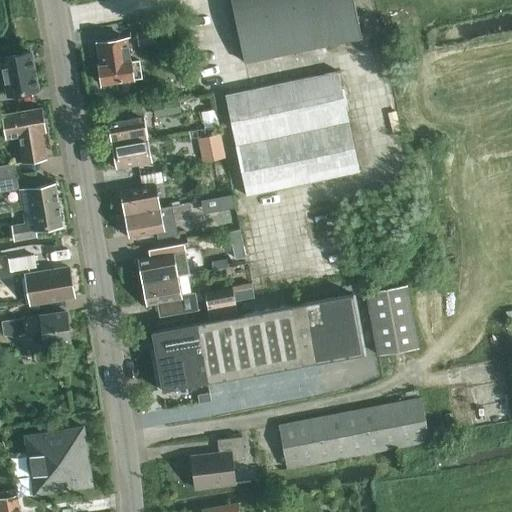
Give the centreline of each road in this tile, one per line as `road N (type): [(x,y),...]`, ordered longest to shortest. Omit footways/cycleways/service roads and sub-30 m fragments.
road 1 (tertiary): [(137,511),(55,0)]
road 2 (track): [(511,294),(483,297),(404,0)]
road 3 (track): [(401,383),(238,426),(128,441)]
road 4 (track): [(483,297),(401,383),(474,375)]
